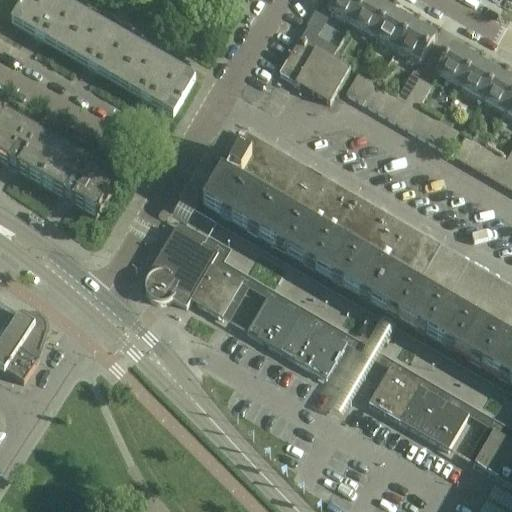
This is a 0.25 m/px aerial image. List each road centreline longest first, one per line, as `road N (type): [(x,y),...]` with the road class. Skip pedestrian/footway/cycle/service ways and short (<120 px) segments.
road 1 (tertiary): [(296,511),(98,307)]
road 2 (residential): [(178,172),(0,69)]
road 3 (residential): [(98,307),(178,172)]
road 4 (residential): [(98,307),(30,413)]
road 5 (tertiary): [(98,307),(0,231)]
road 6 (residential): [(219,104),(280,0)]
